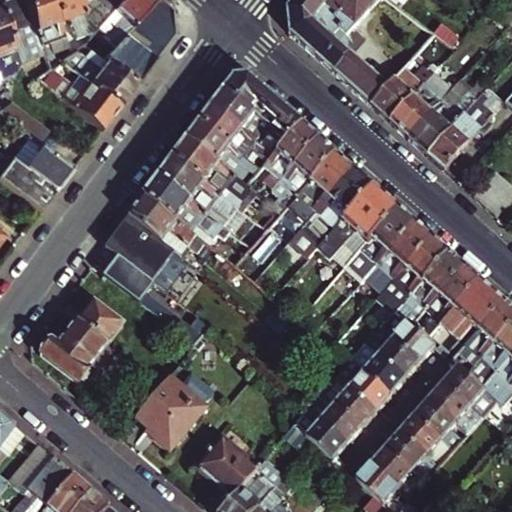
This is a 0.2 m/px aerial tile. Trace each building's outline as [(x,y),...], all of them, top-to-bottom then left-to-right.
[(22,0),(9,0),(0,3),(0,14),(6,32),(31,23),(22,0)] [(54,12),(49,0),(22,0),(31,23),(43,55),(44,59),(50,57),(46,46),(64,39),(54,12)] [(76,0),(49,0),(54,12),(64,39),(66,44),(89,35),(79,7),(76,0)] [(76,0),(79,7),(89,35),(90,38),(113,12),(123,0),(76,0)] [(133,28),(146,14),(157,0),(123,0),(113,12),(120,17),(103,37),(115,47),(102,62),(105,64),(114,72),(135,48),(124,39),(133,28)] [(159,0),(157,0),(146,14),(174,36),(175,36),(173,12),(159,0)] [(345,48),(380,0),(295,0),(288,10),(291,36),(335,75),(353,55),(345,48)] [(511,0),(494,15),(510,29),(511,27),(511,0)] [(0,84),(2,80),(14,75),(18,65),(43,55),(31,23),(6,32),(0,14),(0,84)] [(146,14),(133,28),(163,51),(174,36),(146,14)] [(163,51),(133,28),(124,39),(135,48),(154,62),(163,51)] [(134,88),(154,62),(135,48),(114,72),(134,88)] [(119,108),(134,88),(114,72),(105,64),(99,70),(79,54),(74,61),(77,63),(72,70),(79,76),(119,108)] [(374,74),(353,55),(335,75),(373,109),(391,88),(374,74)] [(373,109),(391,125),(433,78),(415,61),(391,88),(373,109)] [(119,108),(79,76),(66,92),(59,86),(56,87),(44,76),(36,81),(101,132),(119,108)] [(391,125),(411,143),(451,97),(454,94),(435,76),(433,78),(391,125)] [(235,80),(224,94),(269,125),(269,126),(275,131),(272,134),(274,136),(277,132),(289,140),(302,125),(249,79),(235,80)] [(451,97),(411,143),(429,159),(465,119),(483,98),(490,91),(482,85),(457,112),(451,107),(456,102),(451,97)] [(507,107),(490,91),(483,98),(501,114),(507,107)] [(224,94),(213,109),(256,142),(269,126),(269,125),(224,94)] [(429,159),(446,173),(484,130),(491,136),(502,124),(496,119),(501,114),(483,98),(465,119),(429,159)] [(29,140),(32,142),(40,132),(5,104),(0,108),(0,117),(3,120),(29,140)] [(213,109),(201,126),(244,159),(256,142),(213,109)] [(275,156),(271,161),(264,169),(271,175),(263,185),(264,186),(272,193),(281,183),(319,141),(302,125),(289,140),(275,156)] [(201,126),(188,142),(231,175),(244,159),(201,126)] [(22,148),(28,153),(35,144),(32,142),(29,140),(22,148)] [(335,155),(319,141),(281,183),(288,190),(272,209),(281,217),(287,210),(300,196),(335,155)] [(231,175),(188,142),(174,160),(222,196),(227,190),(245,203),(246,202),(249,205),(254,199),(255,200),(258,196),(256,194),(231,175)] [(35,144),(28,153),(17,166),(23,171),(40,149),(35,144)] [(40,149),(23,171),(53,194),(70,172),(40,149)] [(271,161),(275,156),(270,152),(266,157),(271,161)] [(300,196),(287,210),(306,227),(354,172),(335,155),(300,196)] [(222,196),(174,160),(160,179),(208,215),(213,209),(230,222),(240,210),(222,196)] [(53,194),(23,171),(17,166),(10,161),(0,173),(0,184),(38,214),(53,194)] [(261,172),(256,168),(252,173),(257,177),(261,172)] [(354,172),(306,227),(291,244),(309,260),(319,250),(373,189),(354,172)] [(511,188),(498,175),(476,200),(500,221),(511,206),(511,188)] [(208,215),(160,179),(146,198),(193,235),(198,228),(216,241),(225,229),(208,215)] [(256,194),(258,196),(265,200),(264,202),(268,206),(271,202),(267,198),(272,193),(264,186),(256,194)] [(373,189),(319,250),(332,260),(345,245),(357,255),(397,210),(373,189)] [(146,198),(131,218),(177,254),(183,258),(191,248),(200,254),(206,245),(193,235),(146,198)] [(415,225),(397,210),(357,255),(345,268),(350,273),(358,264),(371,275),(388,256),(415,225)] [(177,254),(131,218),(107,249),(121,259),(133,268),(154,284),(156,281),(170,292),(189,266),(175,256),(177,254)] [(388,256),(371,275),(363,284),(367,288),(375,279),(387,290),(400,276),(431,240),(415,225),(388,256)] [(411,298),(448,255),(431,240),(400,276),(387,290),(378,300),(385,306),(391,299),(402,308),(411,298)] [(464,268),(448,255),(411,298),(426,311),(464,268)] [(133,268),(121,259),(108,277),(141,304),(140,305),(197,349),(203,340),(170,314),(172,312),(149,295),(156,286),(154,284),(133,268)] [(479,281),(464,268),(426,311),(418,319),(427,327),(419,335),(426,341),(452,312),(479,281)] [(500,300),(479,281),(452,312),(426,341),(435,348),(434,350),(441,356),(445,350),(442,347),(453,335),(460,341),(472,328),(474,329),(478,332),(503,303),(500,300)] [(511,325),(511,310),(503,303),(478,332),(454,358),(458,362),(453,367),(456,370),(458,368),(467,376),(511,325)] [(60,347),(53,341),(41,356),(80,386),(82,383),(85,385),(93,375),(90,373),(93,370),(101,371),(111,358),(110,350),(112,347),(109,345),(118,334),(91,313),(81,325),(79,323),(60,347)] [(419,335),(415,331),(411,327),(407,324),(400,332),(389,322),(381,332),(419,366),(434,350),(435,348),(426,341),(419,335)] [(511,356),(511,325),(467,376),(482,389),(511,356)] [(381,332),(374,340),(385,350),(378,358),(406,382),(419,366),(381,332)] [(444,359),(449,354),(445,350),(441,356),(444,359)] [(360,356),(353,364),(391,398),(406,382),(378,358),(371,366),(360,356)] [(511,387),(511,356),(482,389),(498,403),(511,387)] [(458,362),(454,358),(450,364),(453,367),(458,362)] [(349,368),(345,372),(339,380),(350,390),(377,414),(391,398),(353,364),(349,368)] [(482,389),(467,376),(458,368),(456,370),(442,386),(483,421),(493,409),(498,403),(482,389)] [(208,409),(172,378),(138,419),(158,436),(156,440),(171,453),(208,409)] [(377,414),(350,390),(339,380),(331,389),(324,397),(363,430),(377,414)] [(442,386),(428,402),(468,437),(478,426),(483,421),(442,386)] [(316,406),(310,413),(321,424),(348,447),(363,430),(324,397),(316,406)] [(468,437),(428,402),(414,418),(454,453),(464,442),(468,437)] [(493,409),(483,421),(478,426),(485,432),(500,415),(493,409)] [(348,447),(321,424),(310,413),(303,421),(295,430),(313,446),(334,464),(338,459),(348,447)] [(0,461),(4,456),(7,459),(25,435),(2,416),(0,416),(0,461)] [(414,418),(400,435),(427,459),(434,451),(446,462),(454,453),(414,418)] [(295,430),(282,446),(300,462),(313,446),(295,430)] [(427,459),(400,435),(385,451),(425,486),(432,478),(420,467),(427,459)] [(198,470),(234,501),(260,471),(224,439),(198,470)] [(44,451),(14,488),(25,497),(28,492),(55,461),(44,451)] [(418,495),(425,486),(385,451),(371,468),(398,492),(405,484),(418,495)] [(338,459),(334,464),(340,470),(345,465),(338,459)] [(55,461),(28,492),(48,509),(75,477),(55,461)] [(345,465),(340,470),(348,477),(353,472),(345,465)] [(263,468),(260,471),(234,501),(225,511),(257,511),(277,489),(281,484),(263,468)] [(391,499),(398,492),(371,468),(361,479),(356,484),(387,511),(402,511),(404,510),(391,499)] [(348,477),(351,480),(356,484),(361,479),(353,472),(348,477)] [(0,509),(3,511),(11,511),(25,497),(14,488),(2,480),(0,477),(0,509)] [(76,511),(93,493),(75,477),(48,509),(44,511),(76,511)] [(294,511),(296,510),(300,506),(292,498),(290,500),(277,489),(257,511),(294,511)] [(106,511),(110,508),(93,493),(76,511),(106,511)]
